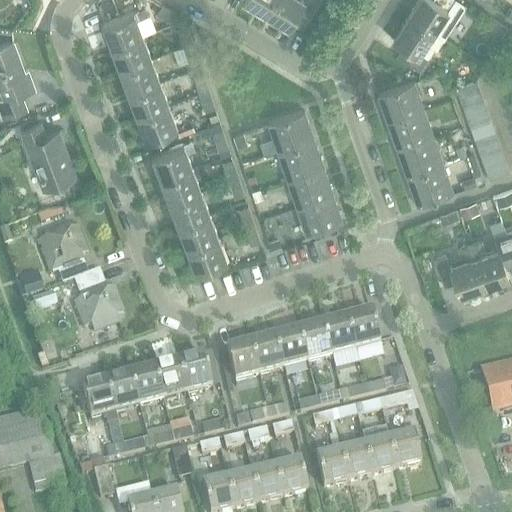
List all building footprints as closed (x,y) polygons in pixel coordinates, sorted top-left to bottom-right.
[(242,0),(265,13),(272,0),(242,0)] [(303,0),(302,2),(299,0),(272,0),(265,13),(287,27),(293,17),(303,23),(316,0),(303,0)] [(418,0),(408,16),(442,39),(464,5),(456,0),(418,0)] [(156,15),(172,24),(177,15),(161,5),(156,15)] [(111,48),(142,36),(133,13),(102,24),(111,48)] [(443,39),(442,39),(408,16),(393,38),(403,45),(396,56),(421,72),(427,62),(417,55),(425,44),(436,51),(443,39)] [(182,48),(192,44),(186,25),(175,29),(182,48)] [(120,71),(151,60),(142,36),(111,48),(120,71)] [(0,101),(0,117),(1,119),(26,110),(20,94),(29,91),(11,44),(0,48),(0,92),(3,100),(0,101)] [(192,44),(182,48),(188,65),(198,62),(192,44)] [(210,57),(200,60),(210,85),(219,81),(210,57)] [(128,95),(160,83),(151,60),(120,71),(128,95)] [(198,95),(209,92),(202,72),(191,76),(198,95)] [(387,123),(423,110),(413,82),(377,94),(387,123)] [(460,99),(479,92),(475,82),(457,88),(460,99)] [(137,118),(169,107),(160,83),(128,95),(137,118)] [(209,92),(198,95),(204,112),(214,108),(209,92)] [(464,109),(483,102),(479,92),(460,99),(464,109)] [(468,119),(486,112),(483,102),(464,109),(468,119)] [(169,107),(137,118),(146,142),(177,130),(169,107)] [(397,150),(433,137),(423,110),(387,123),(397,150)] [(277,152),(314,140),(304,111),(267,123),(277,152)] [(471,129),(490,123),(486,112),(468,119),(471,129)] [(58,132),(45,137),(40,123),(20,131),(42,189),(75,177),(58,132)] [(475,139),(493,133),(490,123),(471,129),(475,139)] [(211,133),(218,151),(228,148),(221,130),(211,133)] [(478,149),(497,143),(493,133),(475,139),(478,149)] [(455,158),(477,149),(472,136),(450,145),(455,158)] [(407,178),(443,165),(433,137),(397,150),(407,178)] [(287,180),(323,168),(314,140),(277,152),(287,180)] [(482,160),(501,153),(497,143),(478,149),(482,160)] [(160,181),(192,169),(183,146),(152,157),(160,181)] [(486,170),(504,163),(501,153),(482,160),(486,170)] [(453,192),(455,196),(475,189),(474,186),(482,183),(472,155),(464,158),(471,178),(461,181),(464,188),(453,192)] [(228,182),(238,178),(232,159),(222,163),(228,182)] [(504,163),(486,170),(489,180),(508,173),(504,163)] [(443,165),(407,178),(416,206),(453,193),(443,165)] [(296,208),(333,196),(323,168),(287,180),(296,208)] [(169,204),(201,192),(192,169),(160,181),(169,204)] [(238,178),(228,182),(234,199),(244,195),(238,178)] [(178,228),(209,216),(201,192),(169,204),(178,228)] [(333,196),(296,208),(305,235),(342,223),(333,196)] [(244,230),(254,226),(247,206),(237,209),(244,230)] [(187,251),(218,239),(209,216),(178,228),(187,251)] [(73,281),(86,276),(78,256),(86,253),(77,230),(69,233),(66,224),(43,233),(45,241),(38,244),(47,268),(55,265),(63,285),(74,281),(73,281)] [(254,226),(244,230),(250,246),(260,242),(254,226)] [(117,262),(134,255),(125,234),(108,242),(117,262)] [(504,266),(511,262),(511,256),(504,234),(493,238),(497,250),(486,254),(481,240),(468,245),(482,286),(508,277),(504,266)] [(218,239),(187,251),(196,274),(227,263),(218,239)] [(259,246),(264,262),(274,259),(270,243),(259,246)] [(459,294),(482,286),(468,245),(456,249),(461,262),(449,266),(445,255),(433,259),(443,287),(455,283),(459,294)] [(73,281),(74,281),(81,302),(74,305),(83,328),(90,325),(93,333),(117,323),(114,316),(122,314),(112,290),(105,293),(97,272),(86,276),(73,281)] [(32,301),(37,313),(55,307),(50,294),(32,301)] [(346,319),(355,351),(379,344),(371,312),(346,319)] [(331,357),(355,351),(346,319),(322,325),(331,357)] [(306,364),(331,357),(322,325),(298,331),(306,364)] [(282,370),(306,364),(298,331),(274,338),(282,370)] [(258,376),(282,370),(274,338),(250,344),(258,376)] [(234,382),(258,376),(250,344),(226,350),(234,382)] [(178,363),(186,396),(210,390),(202,357),(178,363)] [(162,402),(186,396),(178,363),(154,369),(162,402)] [(511,363),(479,371),(490,417),(511,411),(511,363)] [(138,408),(162,402),(154,369),(129,375),(138,408)] [(113,414),(138,408),(129,375),(105,381),(113,414)] [(89,420),(113,414),(105,381),(81,387),(89,420)] [(364,386),(367,396),(385,392),(382,382),(364,386)] [(348,401),(367,396),(364,386),(346,391),(348,401)] [(256,396),(257,406),(292,402),(291,392),(256,396)] [(315,398),(318,408),(336,403),(334,394),(315,398)] [(384,401),(386,410),(405,405),(403,396),(384,401)] [(300,412),(318,408),(315,398),(297,403),(300,412)] [(355,408),(357,417),(381,411),(378,402),(355,408)] [(267,410),(270,420),(288,415),(286,406),(267,410)] [(46,426),(42,427),(37,408),(0,416),(0,511),(2,511),(0,501),(0,466),(27,460),(28,460),(35,490),(67,481),(59,452),(53,453),(46,426)] [(338,422),(357,417),(355,408),(335,413),(338,422)] [(251,424),(270,420),(267,410),(249,415),(251,424)] [(311,419),(313,428),(332,423),(330,414),(311,419)] [(201,426),(204,436),(222,431),(220,422),(201,426)] [(271,428),(273,437),(293,433),(290,424),(271,428)] [(170,434),(172,444),(192,439),(189,429),(170,434)] [(246,434),(249,444),(268,439),(266,430),(246,434)] [(155,448),(172,444),(170,434),(153,438),(155,448)] [(389,441),(396,470),(420,465),(413,435),(389,441)] [(222,440),(225,450),(243,445),(241,436),(222,440)] [(121,446),(124,455),(144,451),(141,441),(121,446)] [(198,446),(201,456),(220,451),(218,441),(198,446)] [(372,476),(396,470),(389,441),(364,446),(372,476)] [(107,459),(124,455),(121,446),(105,450),(107,459)] [(347,482),(372,476),(364,446),(340,452),(347,482)] [(172,452),(178,480),(191,476),(184,449),(172,452)] [(322,488),(347,482),(340,452),(315,459),(322,488)] [(275,468),(282,497),(306,491),(299,462),(275,468)] [(92,472),(99,498),(113,495),(105,468),(92,472)] [(258,503),(282,497),(275,468),(251,474),(258,503)] [(234,509),(258,503),(251,474),(227,479),(234,509)] [(207,511),(220,511),(234,509),(227,479),(201,486),(207,511)] [(150,498),(154,511),(179,511),(175,492),(150,498)] [(127,511),(154,511),(150,498),(126,504),(127,511)]
